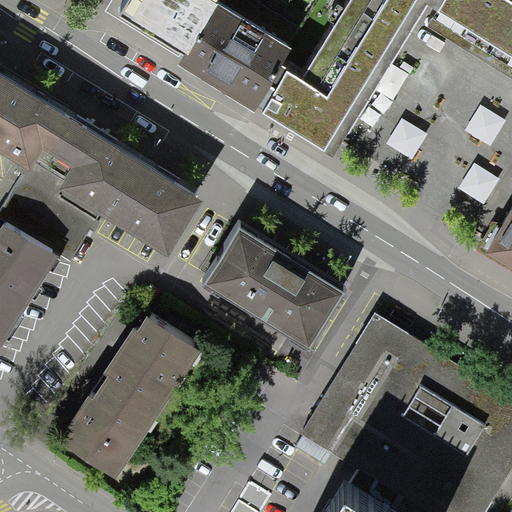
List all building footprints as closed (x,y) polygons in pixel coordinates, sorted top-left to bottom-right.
[(116,0),(108,14),(183,60),(219,0),(116,0)] [(309,44),(235,0),(219,0),(183,60),(268,111),(309,44)] [(401,0),(336,0),(309,44),(268,111),(316,141),(401,0)] [(511,0),(406,0),(511,64),(511,0)] [(0,132),(39,156),(109,203),(168,239),(202,183),(0,59),(0,132)] [(75,257),(109,203),(39,156),(0,218),(0,328),(52,243),(75,257)] [(511,211),(493,243),(511,254),(511,211)] [(310,337),(345,282),(295,251),(236,216),(202,272),(310,337)] [(102,365),(157,400),(198,335),(143,300),(102,365)] [(471,511),(511,447),(511,397),(374,313),(302,429),(360,464),(330,511),(471,511)] [(61,431),(116,465),(157,400),(102,365),(61,431)]
